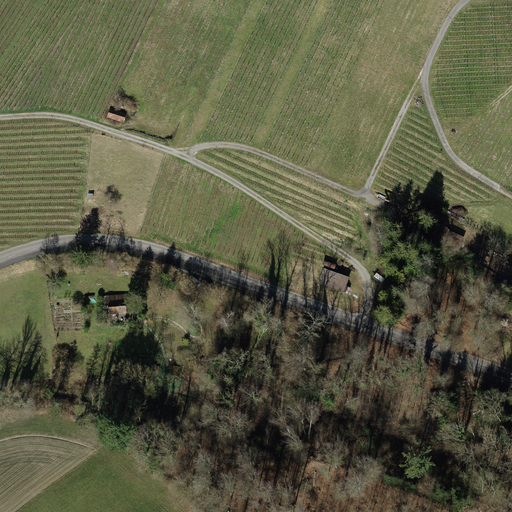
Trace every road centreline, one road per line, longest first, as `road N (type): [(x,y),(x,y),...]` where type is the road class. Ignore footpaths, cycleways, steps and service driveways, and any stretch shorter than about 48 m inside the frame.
road 1 (tertiary): [(511,377),(322,304),(122,242),(72,239),(0,259)]
road 2 (track): [(0,117),(81,120),(183,155),(356,265),(366,283),(359,318)]
road 3 (track): [(511,194),(447,147),(427,97),(429,59),(466,0)]
road 4 (track): [(183,155),(215,143),(244,146),(394,212)]
road 5 (track): [(363,196),(424,75)]
